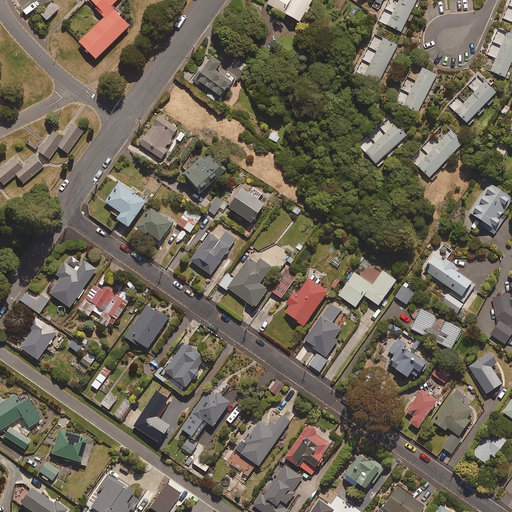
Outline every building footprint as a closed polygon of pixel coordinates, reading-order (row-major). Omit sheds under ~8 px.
[(80,40),(98,58),(134,23),(117,5),(121,0),(94,0),(107,13),(80,40)] [(292,0),(292,1),(290,0),(271,0),(268,6),(300,26),(315,0),(292,0)] [(420,0),(401,0),(388,27),(403,34),(420,0)] [(52,3),(41,13),(47,20),(58,9),(52,3)] [(511,64),(511,37),(507,35),(491,73),(506,79),(511,64)] [(398,48),(383,40),(364,76),(379,84),(398,48)] [(227,70),(224,73),(216,67),(220,61),(211,54),(192,79),(204,89),(203,90),(215,99),(234,75),(227,70)] [(437,78),(423,71),(404,107),(418,114),(437,78)] [(497,95),(485,84),(455,114),(467,126),(497,95)] [(185,132),(159,113),(139,142),(169,163),(177,151),(168,144),(173,136),(180,140),(185,132)] [(54,130),(39,152),(49,159),(58,147),(68,154),(84,131),(72,123),(63,136),(54,130)] [(408,138),(397,126),(365,154),(376,166),(408,138)] [(464,145),(451,133),(418,167),(430,180),(464,145)] [(225,168),(207,149),(182,173),(200,192),(225,168)] [(14,159),(0,170),(0,181),(3,186),(16,175),(23,183),(44,166),(35,156),(22,168),(14,159)] [(511,198),(511,194),(491,180),(470,211),(482,219),(479,223),(494,233),(510,210),(506,208),(511,198)] [(145,199),(118,181),(105,200),(120,210),(116,216),(128,224),(145,199)] [(241,219),(244,215),(252,221),(265,203),(258,198),(262,193),(253,186),(249,192),(241,186),(228,204),(238,211),(234,215),(241,219)] [(227,204),(216,196),(207,209),(214,214),(220,206),(224,209),(227,204)] [(173,222),(149,205),(136,225),(144,231),(146,229),(160,239),(173,222)] [(200,216),(187,207),(176,222),(190,231),(200,216)] [(236,237),(225,230),(219,239),(209,232),(190,259),(211,273),(236,237)] [(453,249),(441,240),(422,267),(437,278),(434,281),(441,286),(436,294),(458,310),(477,283),(452,266),(455,263),(447,257),(453,249)] [(272,266),(260,257),(256,263),(248,257),(234,277),(227,272),(219,283),(226,288),(227,286),(255,306),(268,288),(259,282),(265,273),(267,274),(272,266)] [(96,267),(83,258),(74,272),(63,264),(56,273),(60,276),(49,291),(69,305),(96,267)] [(381,270),(369,262),(360,275),(354,270),(338,293),(355,305),(364,293),(378,303),(396,278),(382,268),(381,270)] [(297,276),(289,269),(273,291),(281,297),(297,276)] [(328,290),(308,276),(299,289),(296,287),(286,301),(289,304),(285,310),(304,324),(328,290)] [(130,296),(107,281),(102,289),(94,284),(78,307),(88,314),(92,308),(101,315),(98,320),(106,325),(109,320),(112,322),(130,296)] [(414,292),(403,284),(395,295),(406,303),(414,292)] [(49,299),(41,293),(37,299),(31,295),(35,289),(29,285),(19,299),(39,312),(49,299)] [(508,345),(511,338),(511,294),(499,295),(500,298),(496,299),(501,323),(493,335),(508,345)] [(168,316),(147,302),(125,335),(146,349),(168,316)] [(340,309),(330,302),(304,339),(326,354),(337,338),(334,336),(340,327),(332,321),(340,309)] [(461,328),(420,306),(410,325),(451,347),(461,328)] [(56,330),(36,316),(28,328),(30,330),(19,345),(37,357),(56,330)] [(426,359),(396,339),(388,351),(393,354),(388,361),(407,375),(410,371),(416,375),(426,359)] [(186,340),(163,368),(184,385),(207,357),(186,340)] [(496,361),(489,350),(468,364),(486,392),(502,381),(491,365),(496,361)] [(327,359),(317,352),(309,364),(319,371),(327,359)] [(110,370),(104,365),(91,384),(97,388),(110,370)] [(450,374),(439,367),(434,375),(445,382),(450,374)] [(283,384),(275,378),(268,388),(276,394),(283,384)] [(172,391),(164,386),(160,393),(155,390),(133,424),(157,439),(168,422),(157,415),(172,391)] [(437,398),(421,388),(406,410),(406,419),(418,427),(437,398)] [(230,401),(214,389),(207,389),(180,426),(195,437),(207,420),(213,425),(230,401)] [(460,399),(463,394),(455,389),(433,420),(445,429),(447,425),(459,434),(470,419),(467,417),(472,409),(468,407),(469,405),(460,399)] [(117,398),(109,392),(101,402),(109,408),(117,398)] [(0,402),(0,428),(20,416),(27,428),(40,421),(27,399),(18,404),(12,395),(0,402)] [(511,396),(503,411),(511,416),(511,396)] [(291,420),(281,413),(274,423),(270,420),(266,425),(259,420),(249,433),(247,432),(234,449),(237,450),(228,462),(247,476),(256,463),(258,464),(291,420)] [(332,439),(308,422),(285,455),(311,474),(324,455),(327,457),(334,447),(329,444),(332,439)] [(30,440),(7,426),(1,436),(24,450),(30,440)] [(506,438),(490,426),(472,451),(486,462),(493,453),(495,454),(506,438)] [(93,441),(58,429),(50,453),(85,465),(93,441)] [(461,438),(452,432),(442,447),(451,453),(461,438)] [(197,444),(189,437),(181,446),(190,453),(197,444)] [(385,466),(361,448),(341,475),(355,485),(358,481),(365,487),(371,480),(373,482),(385,466)] [(209,465),(197,457),(193,462),(206,470),(209,465)] [(59,471),(42,461),(36,470),(53,480),(59,471)] [(293,511),(282,504),(302,477),(284,464),(255,505),(264,511),(293,511)] [(86,505),(90,507),(87,511),(125,511),(129,508),(131,510),(138,499),(128,493),(131,490),(107,474),(86,505)] [(419,511),(426,502),(397,482),(376,511),(388,511),(390,510),(393,511),(419,511)] [(52,503),(29,488),(19,503),(32,511),(63,511),(66,509),(54,501),(52,503)] [(165,502),(161,498),(152,506),(156,510),(165,502)]
